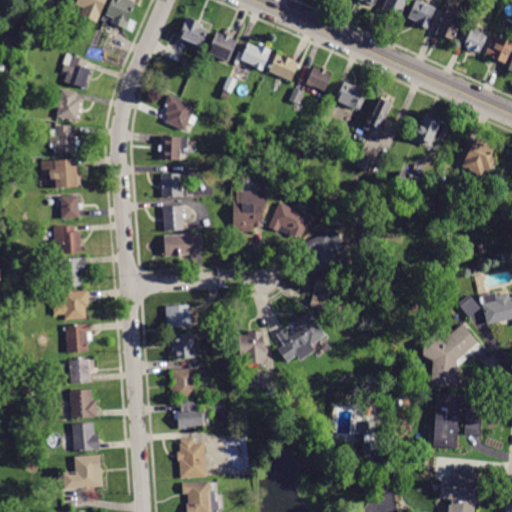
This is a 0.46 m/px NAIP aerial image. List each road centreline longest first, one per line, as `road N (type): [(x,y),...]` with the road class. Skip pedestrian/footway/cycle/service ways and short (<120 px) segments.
road 1 (residential): [(166,0),(127,96),(118,147),(144,511)]
road 2 (residential): [(511,114),(254,0)]
road 3 (residential): [(129,286),(266,276)]
